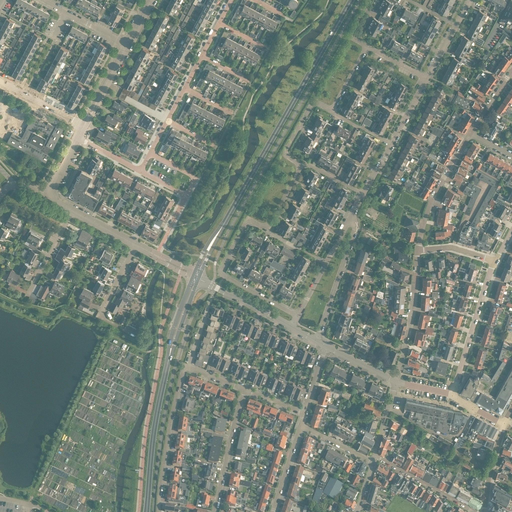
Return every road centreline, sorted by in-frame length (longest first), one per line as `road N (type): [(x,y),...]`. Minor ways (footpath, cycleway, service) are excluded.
road 1 (secondary): [(220,229),(352,0)]
road 2 (residential): [(296,316),(220,272),(247,220),(267,230)]
road 3 (secondary): [(146,511),(168,360)]
road 4 (residential): [(158,511),(185,367)]
road 5 (residential): [(452,395),(495,261)]
road 6 (residential): [(316,342),(353,236),(352,214)]
road 7 (residential): [(395,380),(419,251)]
road 8 (residential): [(419,251),(433,196),(471,132)]
road 9 (residential): [(215,511),(245,390)]
